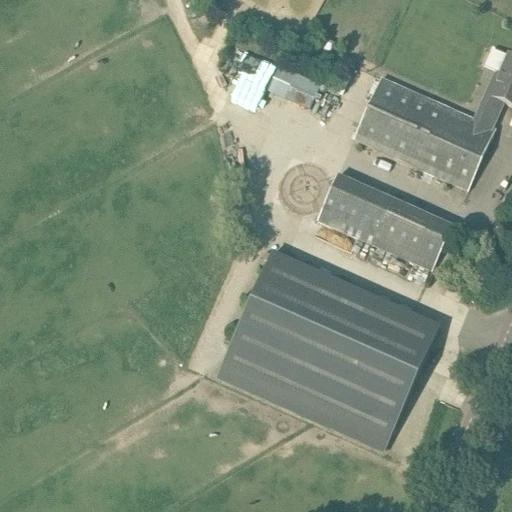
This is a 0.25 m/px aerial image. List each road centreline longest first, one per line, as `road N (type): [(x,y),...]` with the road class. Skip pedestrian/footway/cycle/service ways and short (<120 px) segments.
road 1 (unknown): [(438,199),(288,133),(261,184),(260,205),(285,232),(450,310),(453,343),(433,388),(482,410)]
road 2 (residential): [(451,511),(511,341)]
